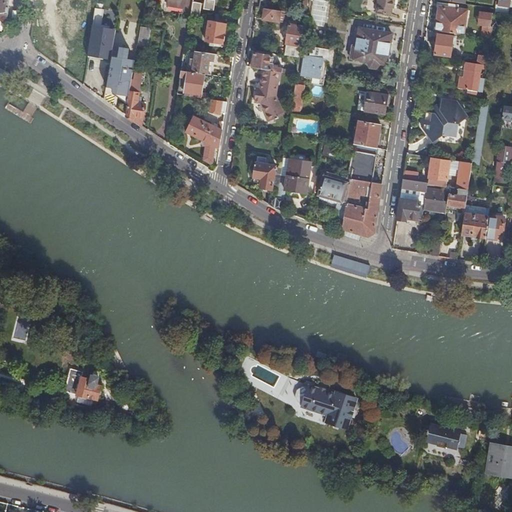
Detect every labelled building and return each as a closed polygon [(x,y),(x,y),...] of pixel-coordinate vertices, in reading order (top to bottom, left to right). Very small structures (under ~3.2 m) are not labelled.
[(4,10),(9,11),(9,0),(0,0),(0,12),(3,14),(4,10)] [(75,40),(81,0),(53,0),(48,36),(75,40)] [(91,0),(81,0),(75,40),(84,42),(91,0)] [(170,0),(169,6),(184,8),(185,0),(170,0)] [(266,0),(262,0),(261,8),(266,8),(274,10),(275,2),(266,0)] [(396,0),(379,0),(377,13),(392,15),(393,8),(395,8),(396,0)] [(191,17),(199,19),(201,4),(194,3),(191,17)] [(441,6),(437,31),(464,34),(467,10),(460,9),(460,8),(459,7),(459,5),(451,4),(451,8),(441,6)] [(499,5),(496,4),(496,8),(495,13),(509,15),(510,7),(499,5)] [(228,23),(240,24),(242,16),(236,15),(237,9),(222,7),(220,21),(228,23)] [(266,8),(264,19),(284,22),(285,22),(287,20),(288,15),(286,15),(286,12),(274,10),(266,8)] [(96,9),(89,53),(104,56),(105,48),(114,49),(115,42),(117,29),(102,27),(105,10),(96,9)] [(483,25),(482,37),(491,38),(493,26),(491,26),(493,13),(481,11),(479,24),(483,25)] [(299,14),(297,22),(306,23),(307,15),(302,15),(299,14)] [(224,44),(228,23),(220,21),(210,20),(207,42),(224,44)] [(287,43),(302,46),(303,38),(305,27),(290,24),(287,43)] [(388,64),(393,34),(357,28),(351,58),(369,61),(372,67),(378,68),(381,63),(388,64)] [(141,34),(117,29),(115,42),(127,44),(123,63),(120,63),(120,65),(115,64),(109,98),(118,101),(129,102),(133,79),(134,71),(139,46),(141,34)] [(141,32),(141,34),(139,46),(147,47),(149,34),(141,32)] [(452,57),(455,36),(438,34),(436,54),(452,57)] [(305,58),(300,57),(298,72),(302,73),(302,76),(315,78),(314,84),(324,86),(327,71),(323,71),(325,58),(326,49),(312,47),(311,56),(305,55),(305,58)] [(193,73),(206,74),(209,75),(210,62),(214,62),(215,54),(196,51),(193,73)] [(254,64),(249,63),(248,67),(265,69),(281,72),(283,72),(284,69),(274,67),(276,57),(256,53),(254,64)] [(479,55),(477,63),(488,65),(489,53),(486,53),(485,56),(479,55)] [(477,63),(465,62),(464,69),(469,70),(468,77),(465,77),(463,89),(472,90),(472,93),(477,94),(477,91),(483,92),(485,79),(480,78),(481,68),(487,69),(488,65),(477,63)] [(258,88),(258,90),(277,93),(281,72),(265,69),(263,84),(264,84),(264,89),(258,88)] [(134,71),(133,79),(142,80),(143,72),(134,71)] [(180,87),(179,94),(202,98),(206,74),(193,73),(182,71),(181,77),(187,78),(186,89),(180,87)] [(129,102),(127,115),(136,120),(136,115),(144,117),(146,104),(138,102),(142,80),(133,79),(129,102)] [(300,112),(304,86),(296,84),(292,110),(300,112)] [(277,93),(258,90),(256,101),(263,102),(271,121),(285,115),(277,96),(277,93)] [(386,115),(389,96),(369,92),(366,111),(386,115)] [(209,109),(226,113),(228,101),(211,99),(209,109)] [(425,112),(425,113),(422,127),(434,143),(445,136),(458,138),(460,125),(465,121),(461,116),(462,115),(466,112),(458,101),(443,99),(441,111),(443,113),(440,115),(439,117),(437,115),(437,114),(425,112)] [(488,104),(482,103),(480,116),(473,163),(479,163),(488,104)] [(511,107),(505,106),(503,118),(511,119),(511,107)] [(470,118),(468,115),(466,112),(462,115),(461,116),(465,121),(470,118)] [(136,115),(136,120),(143,125),(144,117),(136,115)] [(216,146),(221,147),(225,122),(221,122),(220,128),(195,116),(187,131),(204,140),(203,141),(206,146),(207,146),(206,149),(204,159),(212,163),(214,162),(216,146)] [(356,145),(377,148),(382,126),(359,121),(355,144),(356,145)] [(504,163),(511,163),(511,155),(511,150),(508,150),(509,148),(499,146),(497,161),(504,163)] [(351,179),(372,183),(376,155),(355,151),(352,170),(351,178),(351,179)] [(279,190),(283,190),(285,189),(308,193),(313,162),(309,159),(295,157),(290,159),(288,177),(281,176),(279,188),(279,190)] [(473,163),(433,157),(429,182),(435,184),(448,186),(449,175),(459,176),(458,187),(469,189),(473,163)] [(501,183),(504,163),(497,161),(494,182),(501,183)] [(279,188),(281,176),(282,168),(277,168),(277,166),(257,163),(255,177),(262,178),(261,186),(273,188),(274,187),(279,188)] [(350,184),(351,179),(351,178),(328,171),(326,177),(350,184)] [(424,174),(405,171),(404,179),(423,181),(424,174)] [(348,196),(350,184),(326,177),(321,194),(347,201),(348,196)] [(375,233),(383,184),(372,183),(351,179),(350,184),(348,196),(359,198),(361,194),(368,196),(366,205),(354,202),(353,205),(347,203),(342,232),(361,238),(362,235),(369,237),(375,233)] [(423,181),(404,179),(403,188),(410,189),(419,190),(420,187),(427,188),(428,182),(423,181)] [(435,184),(429,182),(428,182),(427,188),(425,203),(424,208),(447,212),(448,205),(448,201),(445,201),(446,191),(434,189),(435,184)] [(467,204),(469,189),(458,187),(451,186),(448,201),(448,205),(456,207),(457,203),(467,204)] [(419,190),(410,189),(408,200),(425,203),(427,188),(420,187),(419,190)] [(275,207),(283,210),(285,194),(283,190),(279,190),(278,190),(277,198),(275,207)] [(408,200),(401,199),(398,219),(407,220),(407,218),(422,220),(424,208),(425,203),(408,200)] [(482,209),(466,207),(466,208),(462,234),(487,237),(490,216),(490,214),(482,212),(482,209)] [(490,216),(487,237),(497,238),(498,232),(502,233),(504,217),(496,215),(496,217),(490,216)] [(436,241),(433,255),(440,256),(442,241),(436,241)] [(370,265),(334,254),(330,266),(366,277),(370,265)] [(97,385),(99,377),(93,375),(91,380),(82,378),(78,395),(98,400),(102,386),(97,385)] [(328,426),(350,433),(359,405),(338,398),(337,399),(328,396),(328,394),(322,392),(322,394),(311,390),(311,391),(304,391),(300,395),(298,401),(300,406),(305,410),(304,411),(330,420),(328,426)] [(362,420),(359,430),(364,432),(367,422),(362,420)] [(462,432),(452,429),(431,424),(429,431),(427,431),(427,434),(428,435),(426,442),(428,443),(436,445),(436,447),(446,449),(446,448),(457,450),(458,447),(463,449),(466,436),(461,435),(462,432)] [(499,451),(493,450),(491,468),(496,469),(495,472),(507,474),(508,467),(511,467),(511,460),(510,460),(511,453),(499,451)] [(6,511),(8,505),(0,502),(0,511),(6,511)]
